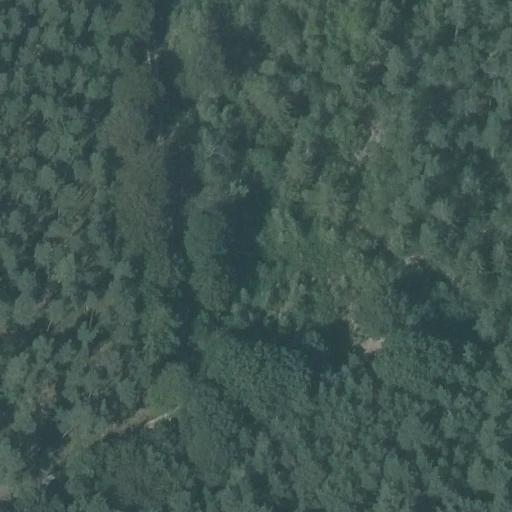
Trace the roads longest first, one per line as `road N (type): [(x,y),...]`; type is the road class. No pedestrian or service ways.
road 1 (track): [(0,508),(222,396),(511,348)]
road 2 (track): [(187,408),(148,0)]
